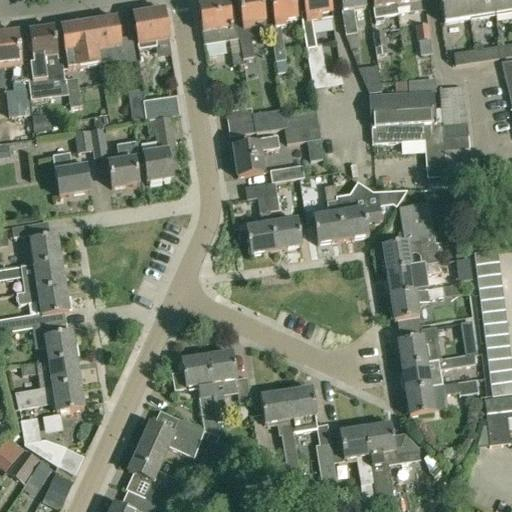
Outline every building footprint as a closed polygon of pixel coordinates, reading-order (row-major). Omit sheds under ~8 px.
[(249,44),(250,46),(255,45),(254,39),(267,37),(260,0),(245,0),(237,1),(242,33),(239,34),(240,43),(241,46),(249,44)] [(285,62),(282,46),(280,30),(286,30),(285,25),(297,23),(292,0),(268,0),(274,31),(270,31),(273,48),(275,64),(285,62)] [(332,22),(331,15),(328,0),(301,0),(306,26),(332,22)] [(338,0),(345,38),(356,36),(353,12),(365,10),(363,0),(338,0)] [(384,24),(383,20),(398,17),(398,16),(395,0),(371,0),(373,11),(374,11),(377,25),(384,24)] [(420,0),(395,0),(397,12),(410,10),(411,14),(411,15),(411,16),(413,15),(422,14),(420,5),(421,5),(420,0)] [(440,0),(445,26),(470,21),(466,0),(440,0)] [(466,0),(470,21),(496,17),(493,0),(466,0)] [(511,0),(493,0),(496,17),(511,14),(511,0)] [(229,45),(240,43),(239,34),(236,14),(229,15),(227,4),(197,9),(204,49),(229,45)] [(156,45),(169,43),(165,13),(133,18),(139,53),(157,51),(156,45)] [(113,68),(124,66),(116,20),(93,24),(100,65),(112,63),(113,68)] [(100,68),(100,65),(93,24),(62,29),(69,73),(100,68)] [(428,30),(416,32),(419,51),(430,49),(428,30)] [(46,77),(64,75),(62,62),(59,63),(54,31),(29,34),(33,67),(27,68),(31,104),(49,102),(46,77)] [(372,36),(374,52),(377,66),(384,65),(383,60),(387,60),(383,35),(372,36)] [(18,36),(0,37),(0,72),(13,71),(15,86),(14,86),(15,94),(6,95),(9,119),(32,116),(27,84),(26,68),(21,69),(18,36)] [(241,46),(242,55),(243,61),(252,60),(250,46),(249,44),(241,46)] [(511,59),(511,47),(501,49),(503,61),(511,59)] [(503,61),(501,49),(476,53),(478,66),(503,61)] [(478,66),(476,53),(452,57),(454,69),(478,66)] [(244,67),(243,61),(242,55),(231,57),(233,69),(244,67)] [(312,92),(327,90),(325,78),(322,61),(308,63),(312,92)] [(511,64),(503,66),(511,101),(511,100),(511,64)] [(358,72),(370,99),(381,98),(377,69),(358,72)] [(340,76),(325,78),(327,90),(342,88),(340,76)] [(66,84),(71,111),(82,109),(77,82),(66,84)] [(439,92),(440,105),(465,103),(463,90),(439,92)] [(143,112),(142,106),(140,93),(128,95),(133,123),(145,121),(143,112)] [(434,113),(433,95),(381,98),(370,99),(373,146),(423,143),(444,142),(442,130),(441,117),(441,112),(434,113)] [(466,115),(465,103),(440,105),(441,112),(441,117),(466,115)] [(146,125),(149,125),(175,121),(180,120),(178,106),(143,112),(145,121),(146,125)] [(282,112),(252,117),(255,136),(285,131),(282,112)] [(227,117),(228,129),(254,125),(252,113),(227,117)] [(283,118),(286,133),(318,128),(316,113),(283,118)] [(466,115),(441,117),(442,130),(467,127),(466,115)] [(92,121),(94,133),(108,131),(106,119),(92,121)] [(175,121),(149,125),(151,139),(156,138),(159,156),(142,159),(147,186),(173,182),(171,170),(178,169),(172,136),(177,135),(175,121)] [(32,123),(33,137),(49,135),(47,122),(32,123)] [(255,137),(254,125),(228,129),(230,141),(255,137)] [(468,140),(467,127),(442,130),(444,142),(468,140)] [(320,142),(318,128),(286,133),(288,147),(320,142)] [(103,132),(91,134),(93,153),(95,162),(107,160),(103,132)] [(93,153),(91,134),(75,137),(78,156),(93,153)] [(277,140),(271,141),(258,143),(258,148),(233,152),(238,180),(264,176),(260,154),(278,151),(277,140)] [(444,142),(445,154),(469,152),(468,140),(444,142)] [(444,142),(423,143),(427,182),(447,180),(446,167),(445,154),(444,142)] [(108,167),(109,172),(112,191),(139,187),(135,162),(139,162),(136,146),(120,149),(122,165),(108,167)] [(8,148),(0,149),(0,161),(10,161),(8,148)] [(471,164),(469,152),(445,154),(446,167),(471,164)] [(53,160),(60,199),(90,195),(85,167),(72,169),(70,157),(53,160)] [(471,164),(446,167),(447,180),(472,177),(471,164)] [(271,175),(273,187),(305,182),(303,170),(271,175)] [(277,215),(273,187),(266,188),(271,216),(277,215)] [(369,239),(367,226),(381,223),(379,209),(391,207),(395,211),(406,195),(372,197),(357,187),(349,199),(336,201),(343,243),(369,239)] [(250,258),(277,254),(272,227),(271,216),(266,188),(245,192),(247,204),(256,202),(261,229),(246,231),(250,258)] [(343,243),(336,201),(334,188),(325,190),(330,217),(313,220),(317,247),(343,243)] [(382,249),(387,276),(410,272),(408,257),(415,256),(419,260),(421,270),(440,267),(437,248),(435,236),(431,236),(427,209),(411,212),(398,214),(401,229),(406,229),(407,237),(404,238),(405,245),(403,246),(382,249)] [(297,223),(272,227),(277,254),(302,250),(297,223)] [(28,230),(12,232),(13,240),(14,243),(29,241),(28,230)] [(34,270),(61,266),(57,239),(30,243),(34,270)] [(473,257),(475,269),(499,266),(497,254),(473,257)] [(0,284),(22,281),(24,297),(65,291),(61,266),(34,270),(0,274),(0,284)] [(476,281),(500,278),(499,266),(475,269),(476,281)] [(440,267),(421,270),(410,272),(387,276),(391,299),(415,295),(428,293),(425,277),(441,275),(440,267)] [(476,281),(478,293),(502,290),(500,278),(476,281)] [(395,324),(419,320),(417,308),(430,306),(429,302),(445,300),(460,297),(458,288),(428,293),(415,295),(391,299),(395,324)] [(503,302),(502,290),(478,293),(479,305),(503,302)] [(0,325),(0,336),(32,332),(66,327),(65,317),(68,317),(68,314),(72,313),(70,302),(66,302),(65,291),(24,297),(16,298),(18,309),(39,306),(41,319),(0,325)] [(479,305),(481,317),(505,314),(503,302),(479,305)] [(506,326),(505,314),(481,317),(482,329),(506,326)] [(460,328),(462,343),(472,342),(469,326),(460,328)] [(484,341),(508,338),(506,326),(482,329),(484,341)] [(45,351),(48,366),(75,362),(71,337),(68,337),(66,327),(32,332),(35,352),(45,351)] [(508,338),(484,341),(485,353),(509,350),(508,338)] [(422,340),(400,343),(397,344),(401,369),(426,365),(423,343),(422,340)] [(487,365),(511,361),(509,350),(485,353),(487,365)] [(227,428),(225,414),(223,398),(239,396),(237,383),(233,356),(208,360),(212,387),(214,400),(216,415),(218,429),(227,428)] [(470,358),(426,365),(401,369),(405,394),(430,390),(442,388),(439,373),(476,367),(474,357),(470,358)] [(212,387),(208,360),(181,364),(183,376),(172,378),(175,393),(195,390),(200,418),(216,415),(214,400),(212,387)] [(511,370),(511,361),(487,365),(488,377),(511,373),(511,370)] [(39,378),(41,393),(79,388),(75,362),(48,366),(22,369),(23,381),(39,378)] [(490,388),(511,385),(511,373),(488,377),(490,388)] [(458,385),(442,388),(443,397),(460,395),(460,400),(478,398),(476,383),(458,385)] [(511,385),(490,388),(491,400),(511,397),(511,385)] [(82,413),(79,388),(41,393),(16,396),(18,411),(53,406),(55,417),(82,413)] [(430,390),(405,394),(409,419),(434,415),(430,390)] [(312,392),(286,397),(293,437),(317,433),(315,420),(317,420),(312,392)] [(286,397),(276,399),(275,395),(272,393),(265,394),(263,397),(264,401),(260,401),(265,428),(278,426),(280,438),(282,438),(287,469),(298,467),(293,437),(286,397)] [(511,401),(484,405),(488,432),(490,451),(511,449),(508,423),(511,422),(511,401)] [(59,432),(57,422),(41,424),(43,434),(59,432)] [(138,451),(163,463),(168,451),(192,462),(202,437),(178,424),(172,438),(148,428),(138,451)] [(373,431),(364,432),(376,511),(395,511),(389,474),(421,469),(419,453),(405,438),(393,440),(391,428),(389,428),(388,424),(373,427),(373,431)] [(341,446),(330,448),(331,448),(333,466),(344,464),(356,462),(364,511),(376,511),(364,432),(354,434),(354,430),(340,432),(341,436),(339,436),(341,446)] [(209,436),(206,443),(215,446),(218,440),(209,436)] [(40,445),(23,447),(24,450),(56,471),(64,453),(44,444),(40,445)] [(319,450),(315,451),(322,494),(339,503),(333,466),(331,448),(319,450)] [(151,486),(144,502),(164,511),(170,511),(177,497),(175,496),(179,487),(168,482),(169,480),(157,475),(163,463),(138,451),(127,474),(151,486)] [(14,467),(30,477),(38,465),(23,455),(14,467)] [(39,466),(30,480),(42,488),(51,474),(39,466)] [(47,493),(65,501),(72,487),(54,479),(47,493)] [(164,511),(144,502),(139,511),(164,511)]
